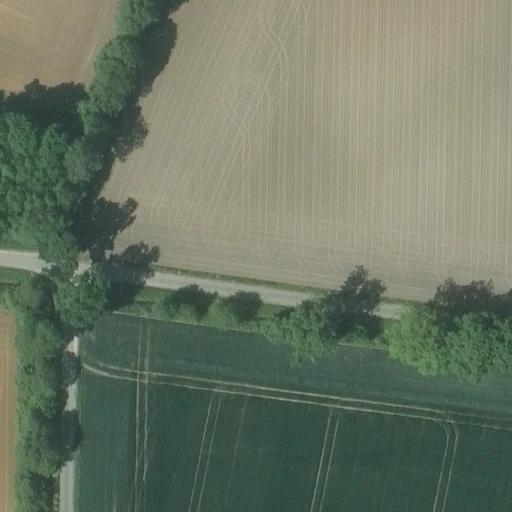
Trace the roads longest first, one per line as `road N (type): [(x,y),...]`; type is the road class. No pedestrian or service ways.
road 1 (unclassified): [(71,270),(511,326)]
road 2 (unclassified): [(71,270),(65,511)]
